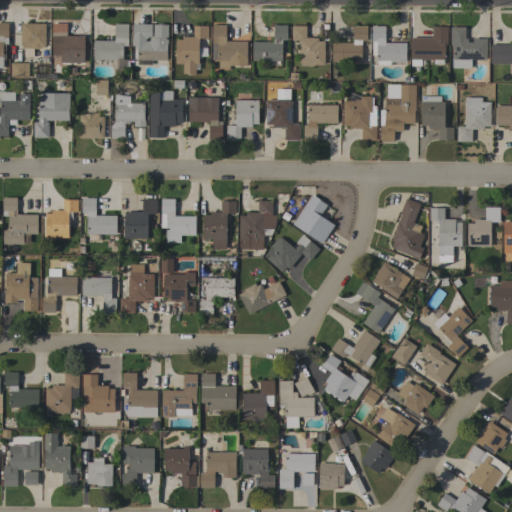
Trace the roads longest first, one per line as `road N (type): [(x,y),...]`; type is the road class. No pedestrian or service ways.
road 1 (residential): [(0,171),(511,178)]
road 2 (residential): [(364,178),(365,238),(297,346),(0,346)]
road 3 (residential): [(397,511),(484,380),(511,365)]
